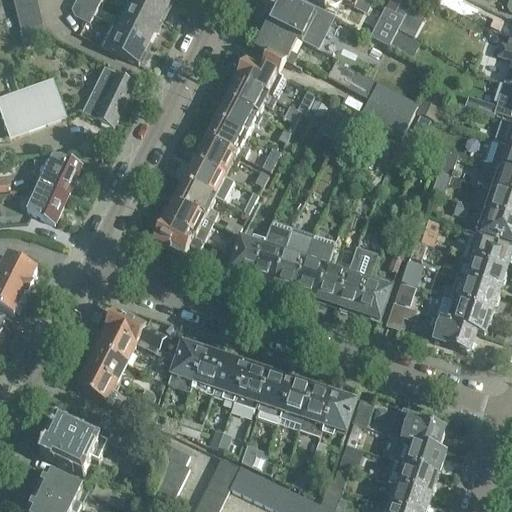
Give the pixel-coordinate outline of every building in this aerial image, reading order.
[(7,0),(0,0),(0,8),(10,5),(7,0)] [(35,0),(28,0),(13,4),(15,13),(38,8),(35,0)] [(95,14),(101,4),(94,0),(78,0),(76,4),(95,14)] [(165,0),(135,0),(131,9),(160,24),(171,3),(165,0)] [(303,0),(326,11),(330,0),(334,0),(368,16),(373,6),(360,0),(303,0)] [(442,0),(441,4),(452,10),(456,2),(452,0),(442,0)] [(511,11),(511,2),(506,0),(503,8),(511,11)] [(403,1),(395,17),(403,21),(405,22),(413,5),(403,1)] [(316,51),(333,17),(305,3),(299,14),(281,5),(269,28),(298,42),(316,51)] [(70,15),(76,19),(88,25),(95,14),(76,4),(70,15)] [(38,8),(15,13),(18,22),(40,17),(38,8)] [(131,9),(120,31),(149,46),(160,24),(131,9)] [(403,21),(395,17),(387,13),(372,42),(390,51),(398,36),(405,22),(403,21)] [(40,17),(18,22),(21,35),(42,28),(40,17)] [(42,28),(21,35),(24,50),(46,43),(45,39),(42,28)] [(102,50),(109,53),(138,68),(149,46),(120,31),(114,28),(102,50)] [(263,71),(278,78),(279,79),(286,65),(293,69),(298,59),(291,55),(298,42),(269,28),(258,51),(270,57),(263,71)] [(403,39),(398,36),(390,51),(413,62),(420,47),(403,39)] [(511,51),(502,48),(498,60),(511,65),(511,51)] [(278,78),(263,71),(247,62),(245,65),(244,64),(239,73),(241,74),(236,83),(238,84),(238,83),(272,100),(276,92),(272,90),(278,78)] [(418,110),(335,67),(327,82),(369,104),(359,123),(400,144),(415,116),(418,110)] [(135,87),(117,78),(106,73),(84,116),(114,130),(135,87)] [(67,120),(54,82),(0,100),(0,110),(10,140),(67,120)] [(273,101),(272,100),(238,83),(238,84),(233,92),(231,91),(227,100),(229,101),(228,103),(259,119),(265,108),(269,110),(273,101)] [(307,95),(297,114),(302,117),(306,119),(310,111),(311,108),(316,99),(307,95)] [(418,110),(415,116),(435,127),(445,106),(426,96),(418,110)] [(329,106),(316,100),(312,109),(311,108),(310,111),(323,118),(329,106)] [(217,124),(249,140),(252,142),(257,132),(254,131),(259,119),(228,103),(223,112),(221,111),(217,120),(219,121),(217,124)] [(296,128),(302,117),(297,114),(290,111),(284,121),(296,128)] [(337,139),(347,120),(333,113),(323,133),(337,139)] [(360,127),(347,122),(337,142),(350,148),(360,127)] [(249,140),(217,124),(217,125),(215,123),(210,132),(212,134),(207,143),(243,161),(247,152),(244,150),(249,140)] [(419,149),(428,131),(413,123),(404,141),(419,149)] [(506,149),(511,151),(511,127),(505,125),(504,125),(497,146),(506,149)] [(357,143),(375,151),(381,138),(364,130),(357,143)] [(283,147),(289,137),(280,133),(275,143),(283,147)] [(391,161),(392,158),(398,146),(386,141),(379,156),(391,161)] [(391,161),(388,167),(403,174),(412,153),(398,146),(392,158),(391,161)] [(196,165),(196,166),(227,182),(232,171),(236,173),(240,165),(206,147),(201,156),(199,155),(194,164),(196,165)] [(511,151),(506,149),(503,161),(508,162),(504,172),(511,174),(511,151)] [(272,175),(281,157),(272,152),(263,171),(272,175)] [(448,155),(441,175),(452,179),(459,159),(448,155)] [(42,185),(69,197),(81,169),(66,163),(54,158),(42,185)] [(186,184),(185,186),(217,202),(223,191),(226,192),(230,183),(227,182),(196,166),(191,176),(188,174),(184,183),(186,184)] [(492,192),(497,194),(511,198),(511,174),(504,172),(499,171),(485,166),(478,188),(492,192)] [(441,175),(433,196),(445,200),(452,179),(441,175)] [(264,190),(270,179),(262,176),(257,187),(264,190)] [(0,182),(0,196),(9,196),(8,182),(0,182)] [(55,228),(60,217),(69,197),(42,185),(41,185),(27,216),(55,228)] [(174,207),(206,223),(209,225),(214,215),(211,213),(217,202),(185,186),(184,188),(182,187),(177,196),(179,197),(174,207)] [(511,198),(497,194),(492,192),(488,204),(493,205),(490,216),(511,222),(511,198)] [(17,196),(9,196),(0,196),(0,216),(19,215),(17,196)] [(249,218),(258,198),(253,196),(243,215),(249,218)] [(453,217),(466,222),(470,209),(457,205),(453,217)] [(204,247),(205,247),(209,238),(201,234),(206,223),(174,207),(174,208),(172,207),(167,216),(169,217),(165,225),(164,226),(204,247)] [(511,222),(490,216),(484,214),(483,217),(481,225),(486,227),(482,238),(511,248),(511,222)] [(243,230),(230,223),(225,232),(234,236),(238,239),(243,230)] [(164,226),(165,225),(164,224),(159,234),(157,233),(152,242),(154,243),(153,245),(184,261),(190,249),(200,255),(204,247),(164,226)] [(422,224),(415,246),(422,248),(429,226),(422,224)] [(266,245),(253,282),(256,283),(255,285),(263,288),(264,286),(275,290),(293,235),(271,228),(266,245)] [(293,235),(275,290),(277,290),(276,292),(284,295),(285,293),(295,297),(314,242),(293,235)] [(234,236),(223,257),(229,260),(231,261),(240,242),(238,239),(234,236)] [(463,261),(473,264),(505,275),(509,266),(511,266),(511,263),(511,256),(511,257),(511,256),(511,252),(470,239),(467,250),(463,261)] [(252,246),(242,243),(231,275),(235,276),(234,278),(242,281),(242,279),(253,282),(266,245),(254,241),(252,246)] [(314,242),(295,297),(298,297),(297,299),(305,302),(306,300),(316,304),(327,271),(335,249),(314,242)] [(415,246),(410,262),(421,265),(427,249),(422,248),(415,246)] [(206,266),(223,272),(229,260),(223,257),(213,251),(206,266)] [(349,279),(338,311),(340,312),(339,314),(348,317),(349,314),(359,318),(370,286),(379,260),(358,252),(351,274),(349,279)] [(397,276),(402,259),(394,256),(388,273),(397,276)] [(0,275),(0,312),(14,320),(37,274),(8,260),(0,275)] [(505,275),(473,264),(470,274),(465,273),(461,284),(466,286),(498,296),(501,287),(504,288),(507,278),(505,278),(505,275)] [(409,266),(402,287),(417,292),(424,271),(409,266)] [(338,311),(349,279),(351,274),(339,270),(337,275),(327,271),(316,304),(319,305),(318,306),(327,309),(327,307),(338,311)] [(380,325),(392,288),(382,285),(380,289),(370,286),(359,318),(361,319),(361,320),(369,323),(369,321),(380,325)] [(454,306),(459,307),(491,318),(494,308),(496,309),(500,299),(498,298),(498,296),(466,286),(463,296),(458,294),(454,306)] [(402,287),(396,306),(411,311),(417,292),(402,287)] [(451,315),(448,325),(474,334),(473,336),(484,339),(488,328),(490,329),(493,320),(491,319),(491,318),(459,307),(456,317),(451,315)] [(407,312),(395,308),(388,329),(400,333),(404,322),(416,327),(420,317),(407,312)] [(114,315),(106,332),(105,333),(106,334),(137,350),(141,352),(144,346),(166,358),(172,345),(114,315)] [(474,334),(448,325),(437,322),(433,333),(438,334),(434,346),(466,357),(467,354),(471,355),(474,346),(470,344),(473,336),(474,334)] [(137,350),(106,334),(103,341),(101,343),(96,353),(127,369),(137,350)] [(192,392),(204,355),(194,352),(194,350),(187,347),(186,349),(183,348),(172,381),(183,384),(182,389),(192,392)] [(127,369),(96,353),(92,361),(91,364),(86,372),(117,388),(127,369)] [(215,359),(204,355),(192,392),(213,399),(214,395),(225,362),(223,362),(224,360),(215,357),(215,359)] [(228,363),(225,362),(214,395),(225,398),(224,403),(234,406),(247,369),(236,366),(237,364),(228,362),(228,363)] [(143,376),(144,377),(153,381),(165,387),(170,378),(148,367),(143,376)] [(257,409),(259,410),(270,377),(265,376),(266,374),(257,371),(257,373),(247,369),(234,406),(232,412),(253,420),(257,409)] [(117,388),(86,372),(82,379),(81,382),(76,392),(107,408),(117,388)] [(280,422),(293,385),(283,382),(283,380),(275,377),(274,379),(270,377),(259,410),(261,410),(260,415),(280,422)] [(293,385),(280,422),(278,428),(299,435),(303,424),(314,392),(311,392),(312,390),(303,387),(303,388),(293,385)] [(316,393),(314,392),(303,424),(314,428),(312,433),(322,436),(335,399),(325,396),(325,394),(317,391),(316,393)] [(154,397),(145,393),(142,400),(154,406),(156,403),(154,397)] [(346,403),(335,399),(322,436),(333,440),(334,435),(346,439),(357,406),(354,405),(354,403),(346,401),(346,403)] [(361,405),(354,426),(366,431),(373,409),(361,405)] [(153,427),(158,416),(147,411),(142,422),(153,427)] [(444,432),(419,425),(420,419),(404,414),(403,419),(398,418),(391,441),(408,446),(408,445),(436,453),(438,445),(440,446),(442,438),(444,434),(444,432)] [(182,420),(180,427),(178,434),(198,441),(203,427),(182,420)] [(176,437),(178,434),(180,427),(166,422),(162,432),(176,437)] [(131,429),(95,423),(94,429),(67,425),(66,426),(58,424),(49,423),(47,435),(46,442),(42,467),(88,474),(89,464),(104,467),(108,441),(129,444),(131,429)] [(355,452),(355,451),(360,435),(352,433),(347,449),(355,452)] [(218,454),(224,437),(215,434),(209,451),(218,454)] [(232,440),(224,437),(218,454),(226,457),(232,440)] [(405,468),(438,479),(438,478),(440,477),(443,470),(441,467),(445,458),(436,453),(408,445),(408,446),(404,457),(409,458),(405,468)] [(324,462),(328,449),(319,446),(315,459),(324,462)] [(364,455),(355,452),(347,449),(339,470),(357,475),(364,455)] [(186,470),(191,460),(171,451),(167,461),(171,464),(171,463),(186,470)] [(238,478),(241,473),(243,468),(223,459),(219,469),(238,478)] [(267,464),(256,459),(251,472),(262,477),(267,464)] [(167,473),(186,482),(191,472),(186,470),(171,463),(171,464),(167,473)] [(267,464),(262,477),(271,480),(276,467),(267,464)] [(398,489),(431,500),(431,499),(433,498),(436,491),(434,488),(438,479),(405,468),(401,467),(397,478),(402,479),(398,489)] [(238,478),(219,469),(214,478),(234,487),(238,478)] [(162,483),(181,492),(186,482),(167,473),(162,483)] [(252,478),(241,473),(231,494),(242,499),(252,478)] [(308,476),(298,473),(292,489),(302,493),(308,476)] [(39,500),(62,511),(84,511),(77,508),(84,495),(41,474),(34,490),(42,494),(39,500)] [(338,474),(332,491),(342,494),(348,478),(338,474)] [(234,487),(214,478),(210,488),(229,497),(234,487)] [(242,499),(253,505),(263,484),(252,478),(242,499)] [(158,493),(177,502),(181,492),(162,483),(158,493)] [(253,505),(264,510),(274,489),(263,484),(253,505)] [(98,488),(93,498),(121,511),(127,501),(98,488)] [(229,497),(210,488),(205,498),(225,507),(229,497)] [(391,511),(394,511),(428,511),(427,509),(431,500),(398,489),(393,488),(390,499),(394,501),(391,511)] [(276,511),(285,494),(274,489),(264,510),(268,511),(276,511)] [(276,511),(289,511),(296,499),(285,494),(276,511)] [(222,511),(225,507),(205,498),(201,508),(209,511),(222,511)] [(289,511),(321,511),(296,499),(289,511)] [(62,511),(39,500),(36,507),(27,503),(23,511),(62,511)]
